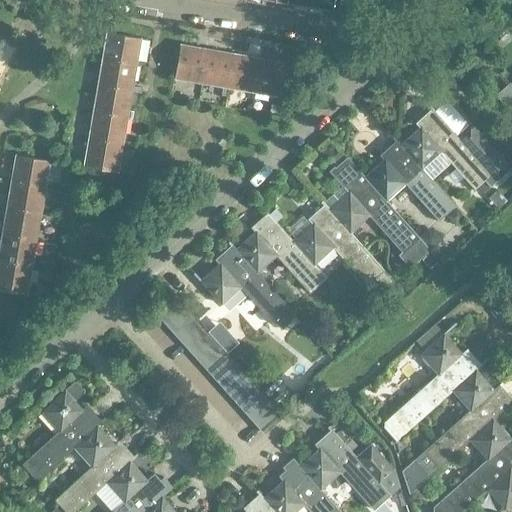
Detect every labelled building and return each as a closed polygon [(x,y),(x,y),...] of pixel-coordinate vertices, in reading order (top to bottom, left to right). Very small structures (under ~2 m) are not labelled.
[(106,32),(101,59),(135,65),(140,38),(106,32)] [(174,77),(201,82),(206,49),(179,44),(174,77)] [(233,53),(206,49),(201,82),(227,86),(233,53)] [(227,86),(253,91),(259,58),(233,53),(227,86)] [(290,97),(292,86),(282,84),(286,63),(259,58),(253,91),(280,96),(280,95),(290,97)] [(97,86),(131,91),(135,65),(101,59),(97,86)] [(97,86),(92,112),(126,118),(131,91),(97,86)] [(425,121),(399,144),(430,179),(450,161),(473,187),(484,178),(489,184),(509,166),(469,123),(456,135),(432,107),(422,116),(425,121)] [(92,112),(88,139),(122,144),(126,118),(92,112)] [(83,166),(117,172),(122,144),(88,139),(83,166)] [(399,144),(396,140),(386,149),(390,153),(364,176),(363,176),(385,200),(404,182),(438,219),(453,205),(430,179),(399,144)] [(11,182),(44,187),(48,160),(16,154),(11,182)] [(429,249),(385,200),(363,176),(364,176),(346,157),(331,171),(348,190),(328,208),(349,232),(369,214),(401,251),(398,254),(409,267),(429,249)] [(11,182),(6,208),(39,214),(44,187),(11,182)] [(511,186),(510,184),(496,194),(502,203),(511,196),(511,186)] [(415,231),(424,223),(405,202),(396,211),(415,231)] [(318,217),(292,240),(292,241),(313,264),(332,247),(377,296),(393,281),(349,232),(328,208),(324,204),(314,213),(318,217)] [(2,234),(35,240),(39,214),(6,208),(2,234)] [(260,225),(235,248),(256,272),(276,255),(309,292),(325,277),(313,264),(292,241),(292,240),(266,212),(256,221),(260,225)] [(2,234),(0,244),(0,261),(30,266),(35,240),(2,234)] [(289,309),(256,272),(235,248),(231,243),(221,252),(225,256),(207,273),(199,279),(208,290),(221,304),(240,287),(273,324),(289,309)] [(0,261),(0,288),(25,293),(30,266),(0,261)] [(158,314),(166,324),(184,307),(176,298),(158,314)] [(184,307),(166,324),(174,333),(192,316),(184,307)] [(174,333),(182,342),(200,325),(192,316),(174,333)] [(369,318),(358,326),(368,338),(378,329),(369,318)] [(200,325),(182,342),(190,351),(209,335),(200,325)] [(452,390),(476,368),(480,364),(471,354),(466,358),(444,333),(420,354),(438,374),(384,421),(384,426),(395,439),(452,390)] [(209,335),(190,351),(198,360),(217,344),(209,335)] [(217,344),(198,360),(206,369),(225,353),(217,344)] [(233,362),(225,353),(206,369),(214,378),(233,362)] [(241,371),(233,362),(214,378),(223,387),(241,371)] [(409,493),(469,440),(493,419),(493,418),(511,401),(511,399),(504,390),(499,395),(476,368),(452,390),(470,410),(401,471),(409,493)] [(249,379),(241,371),(223,387),(230,396),(249,379)] [(257,388),(249,379),(230,396),(238,405),(257,388)] [(73,446),(97,424),(101,420),(92,411),(88,414),(74,400),(82,392),(83,388),(76,381),(73,381),(41,411),(58,430),(21,463),(36,479),(73,446)] [(265,397),(257,388),(238,405),(247,414),(265,397)] [(273,407),(265,397),(247,414),(254,423),(273,407)] [(254,423),(255,423),(262,431),(280,414),(273,407),(254,423)] [(511,440),(493,419),(469,440),(487,460),(430,509),(432,511),(459,511),(485,490),(510,468),(510,467),(511,464),(511,440)] [(97,424),(73,446),(90,466),(54,499),(65,511),(71,511),(106,482),(129,460),(130,460),(133,456),(125,446),(120,450),(97,424)] [(373,509),(375,507),(378,511),(385,511),(394,504),(387,496),(399,486),(393,466),(370,441),(355,455),(330,427),(321,436),(325,440),(299,464),(298,465),(320,489),(339,472),(373,509)] [(341,511),(320,489),(298,465),(299,464),(294,459),(285,468),(289,473),(263,497),(276,511),(293,511),(303,504),(310,511),(341,511)] [(129,460),(106,482),(123,501),(110,511),(143,511),(161,495),(162,496),(172,486),(163,476),(157,482),(151,475),(147,479),(130,460),(129,460)] [(511,511),(511,469),(510,468),(485,490),(502,508),(497,511),(511,511)] [(276,511),(263,497),(259,492),(249,500),(254,505),(245,511),(276,511)] [(176,511),(162,496),(161,495),(143,511),(176,511)]
